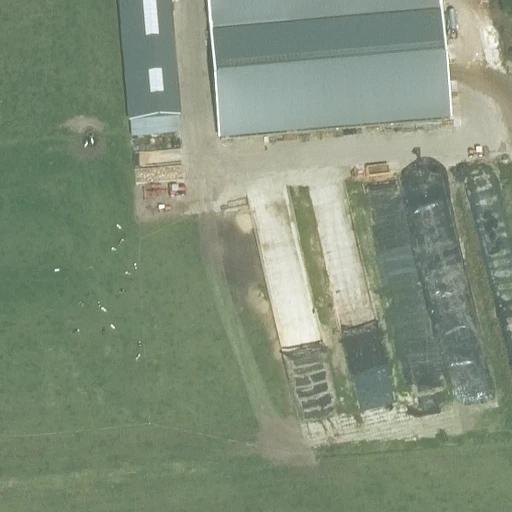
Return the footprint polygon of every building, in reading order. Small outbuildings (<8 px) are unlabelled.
[(179,120),(173,60),(168,0),(119,0),(130,124),(179,120)] [(449,124),(441,35),(438,0),(208,0),(213,54),(220,144),(449,124)] [(461,173),(466,195),(480,192),(475,170),(461,173)] [(436,192),(422,194),(427,226),(441,224),(436,192)] [(392,278),(410,277),(408,239),(390,240),(392,278)] [(440,284),(455,279),(449,265),(434,271),(440,284)] [(270,276),(271,288),(301,286),(300,274),(270,276)] [(407,313),(403,295),(415,293),(413,283),(396,287),(405,325),(424,321),(421,309),(407,313)] [(406,331),(408,340),(428,336),(426,327),(406,331)] [(409,344),(412,359),(431,355),(428,340),(409,344)] [(463,348),(464,370),(484,369),(483,347),(463,348)] [(485,370),(467,374),(476,414),(494,410),(485,370)]
